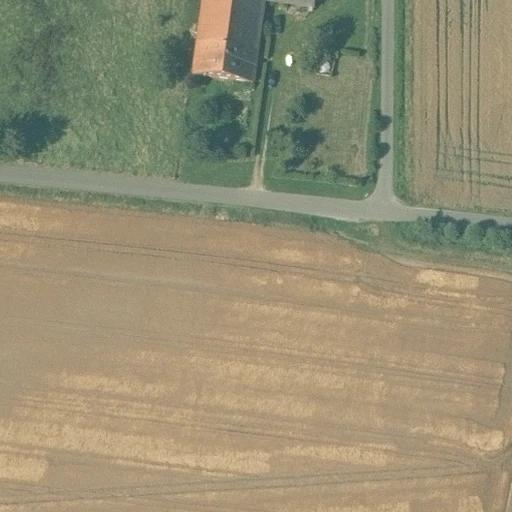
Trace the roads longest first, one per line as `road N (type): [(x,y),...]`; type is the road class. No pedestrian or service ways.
road 1 (unclassified): [(0,173),(382,211)]
road 2 (unclassified): [(382,211),(385,0)]
road 3 (unclassified): [(382,211),(511,228)]
